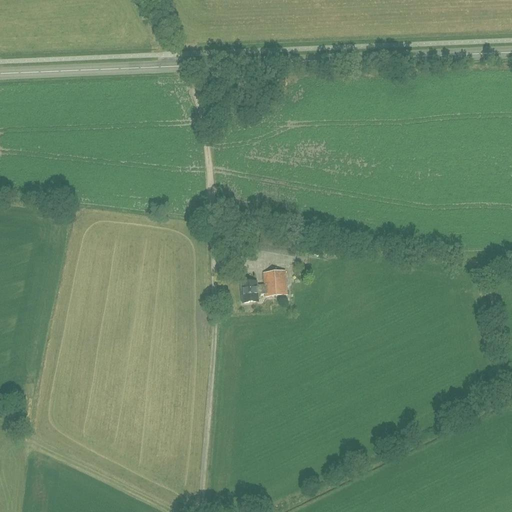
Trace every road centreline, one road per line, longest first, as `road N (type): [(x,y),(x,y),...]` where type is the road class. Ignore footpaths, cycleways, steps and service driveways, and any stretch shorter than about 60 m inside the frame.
road 1 (secondary): [(511,52),(0,74)]
road 2 (track): [(175,54),(200,112),(211,198),(197,511)]
